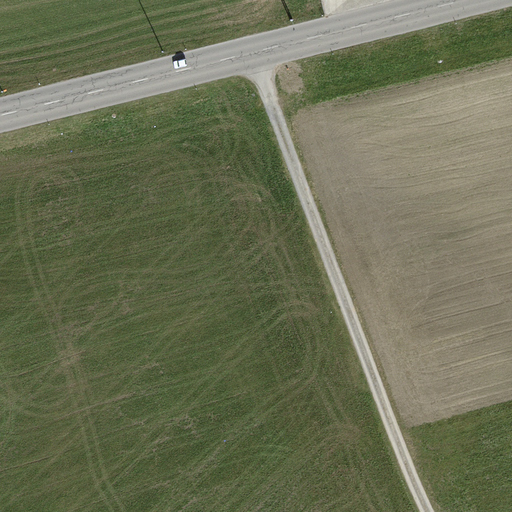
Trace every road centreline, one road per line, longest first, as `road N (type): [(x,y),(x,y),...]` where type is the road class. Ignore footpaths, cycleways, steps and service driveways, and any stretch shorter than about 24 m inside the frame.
road 1 (track): [(427,511),(255,52)]
road 2 (tertiary): [(465,0),(0,115)]
